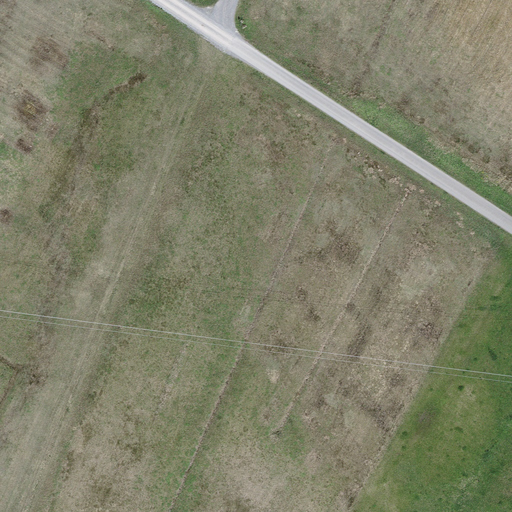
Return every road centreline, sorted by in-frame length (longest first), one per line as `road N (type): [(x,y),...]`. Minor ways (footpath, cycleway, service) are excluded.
road 1 (track): [(26,511),(230,0)]
road 2 (track): [(165,0),(511,224)]
